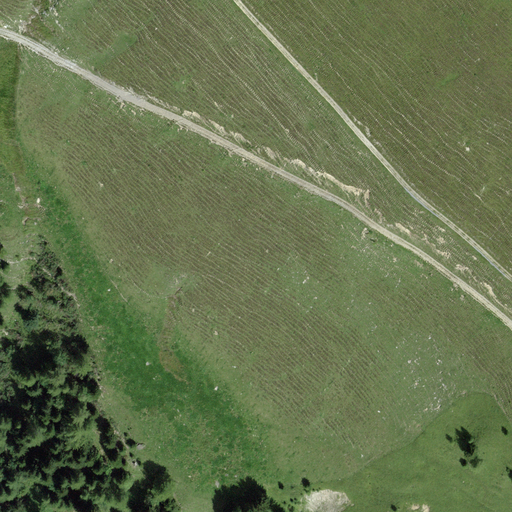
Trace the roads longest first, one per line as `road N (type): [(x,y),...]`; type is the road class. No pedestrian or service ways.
road 1 (track): [(511,325),(440,264),(337,200),(0,31)]
road 2 (track): [(511,280),(414,195),(230,0)]
